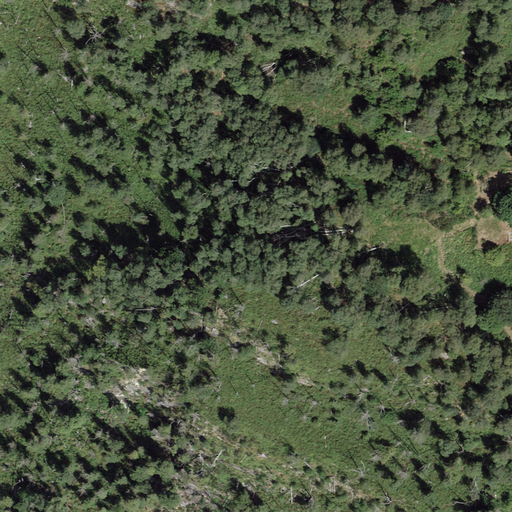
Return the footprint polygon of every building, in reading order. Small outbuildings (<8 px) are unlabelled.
[(398,43),(389,41),(386,53),(395,56),(398,43)] [(406,85),(397,83),(394,95),(403,97),(406,85)] [(429,102),(413,99),(410,111),(426,114),(429,102)] [(403,112),(391,110),(389,123),(401,125),(403,112)] [(438,123),(430,122),(429,131),(437,132),(438,123)] [(436,183),(427,182),(430,198),(438,196),(436,183)]
